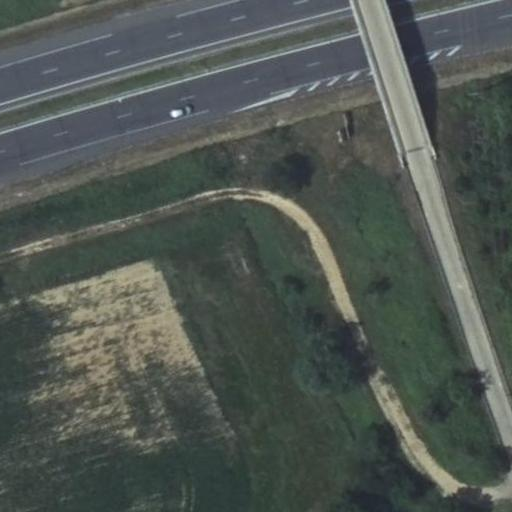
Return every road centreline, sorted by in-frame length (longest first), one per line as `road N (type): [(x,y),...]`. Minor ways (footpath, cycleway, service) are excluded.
road 1 (track): [(0,257),(240,195),(276,199),(305,221),(416,448),(456,484),(488,492),(511,483)]
road 2 (motorway): [(0,153),(511,13)]
road 3 (unclassified): [(511,440),(365,0)]
road 4 (motorway): [(305,0),(0,84)]
